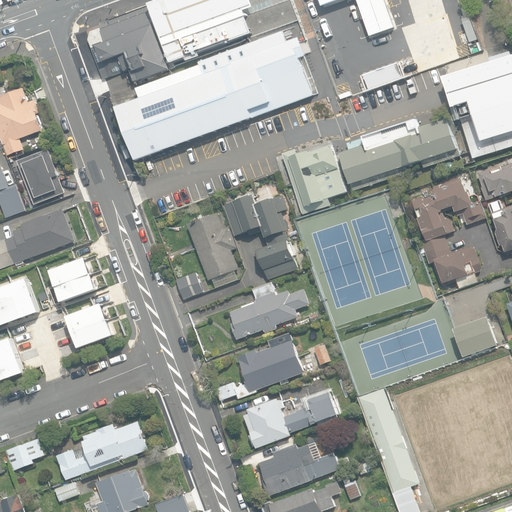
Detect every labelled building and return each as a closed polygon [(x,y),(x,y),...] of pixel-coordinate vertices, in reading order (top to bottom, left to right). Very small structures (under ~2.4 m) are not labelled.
[(256,13),(251,0),(163,0),(150,5),(151,6),(174,67),(251,39),(258,36),(283,27),(275,5),(256,13)] [(300,20),(292,0),(289,0),(275,5),(283,27),(300,20)] [(341,0),(356,0),(370,36),(394,28),(384,0),(319,0),(322,7),(341,0)] [(135,82),(175,68),(174,67),(151,6),(128,13),(99,24),(101,28),(90,32),(88,40),(103,80),(105,79),(132,68),(132,69),(133,69),(130,71),(135,82)] [(307,40),(300,20),(283,27),(258,36),(251,39),(252,43),(283,32),(287,43),(300,38),(301,42),(307,40)] [(143,158),(314,96),(300,59),(306,56),(301,42),(300,38),(287,43),(283,32),(252,43),(199,62),(200,64),(136,88),(140,99),(116,107),(135,161),(143,158)] [(459,46),(463,57),(472,54),(468,43),(459,46)] [(457,104),(474,158),(511,146),(511,60),(449,80),(457,104)] [(364,75),(370,91),(404,78),(399,63),(364,75)] [(0,98),(0,131),(9,155),(25,149),(21,139),(44,130),(38,114),(41,113),(36,100),(30,102),(25,89),(0,98)] [(340,154),(350,185),(422,161),(424,168),(461,156),(448,119),(418,128),(416,120),(364,137),(366,145),(340,154)] [(334,149),(333,145),(311,152),(311,151),(299,155),(297,150),(283,154),(304,214),(332,205),(330,198),(349,192),(335,148),(334,149)] [(19,161),(35,205),(66,193),(49,149),(19,161)] [(0,199),(8,219),(28,211),(17,184),(10,187),(0,161),(0,199)] [(511,163),(492,171),(492,169),(479,174),(484,187),(483,188),(487,201),(504,195),(504,197),(511,194),(511,193),(511,192),(511,163)] [(457,280),(460,288),(479,282),(476,273),(481,272),(482,267),(476,249),(471,247),(452,253),(446,235),(456,231),(453,220),(449,218),(446,219),(444,210),(454,207),(456,213),(457,213),(458,216),(464,214),(468,225),(487,219),(479,196),(476,195),(472,196),(470,192),(469,192),(466,185),(465,185),(464,183),(461,182),(459,178),(437,186),(435,191),(435,195),(425,199),(424,197),(413,200),(419,219),(418,219),(423,233),(424,233),(425,235),(420,237),(429,265),(432,264),(435,271),(439,269),(444,284),(457,280)] [(265,262),(271,278),(299,268),(285,230),(288,229),(281,211),(287,208),(283,196),(256,206),(253,197),(226,207),(237,236),(263,226),(271,247),(258,252),(262,263),(265,262)] [(511,205),(504,209),(501,200),(488,204),(504,253),(509,255),(511,254),(511,205)] [(0,267),(16,262),(17,264),(25,261),(24,259),(77,239),(64,206),(22,221),(23,225),(14,228),(16,234),(0,239),(0,267)] [(188,224),(209,281),(240,270),(233,250),(238,248),(231,228),(226,230),(220,212),(188,224)] [(87,255),(52,268),(64,301),(100,287),(87,255)] [(197,270),(177,277),(185,298),(205,290),(197,270)] [(29,276),(0,286),(0,325),(41,310),(29,276)] [(232,324),(238,340),(265,330),(266,332),(278,328),(277,325),(299,317),(297,310),(311,304),(305,289),(292,294),(290,290),(278,295),(273,282),(253,289),(258,302),(232,312),(236,322),(232,324)] [(104,300),(68,314),(81,346),(117,333),(104,300)] [(312,321),(320,318),(318,312),(310,315),(312,321)] [(455,329),(465,357),(499,345),(489,317),(455,329)] [(218,388),(222,400),(238,395),(240,399),(258,392),(257,390),(306,372),(291,333),(270,340),(272,347),(259,352),(258,350),(239,357),(248,383),(236,388),(234,382),(218,388)] [(0,340),(0,379),(25,370),(22,361),(18,351),(16,344),(13,336),(0,340)] [(316,348),(322,365),(332,361),(326,345),(316,348)] [(370,427),(400,511),(421,511),(412,486),(421,483),(401,427),(387,388),(360,397),(370,427)] [(257,445),(258,448),(293,436),(292,433),(317,424),(318,426),(325,424),(324,420),(340,414),(332,392),(310,400),(312,405),(296,411),(297,413),(286,417),(283,408),(285,407),(282,400),(280,401),(279,398),(248,409),(250,413),(245,415),(252,434),(250,435),(254,446),(257,445)] [(59,455),(68,480),(150,449),(140,421),(117,429),(115,424),(97,430),(98,431),(83,436),(90,455),(79,459),(75,450),(59,455)] [(7,451),(14,472),(37,464),(35,459),(46,455),(40,439),(7,451)] [(270,496),(342,469),(337,455),(321,461),(320,458),(317,459),(311,443),(299,448),(297,442),(274,451),(276,456),(261,461),(267,480),(264,481),(270,496)] [(351,462),(349,457),(342,459),(343,465),(351,462)] [(98,503),(100,511),(129,511),(151,504),(149,501),(150,499),(150,496),(149,494),(148,493),(146,491),(137,469),(132,471),(132,469),(97,482),(104,500),(98,503)] [(346,484),(352,500),(362,496),(356,480),(346,484)] [(56,488),(61,502),(81,495),(77,481),(56,488)] [(263,505),(265,511),(323,511),(337,506),(333,496),(343,492),(339,481),(327,485),(328,487),(316,492),(315,488),(273,503),(272,501),(263,505)] [(157,504),(159,511),(191,511),(184,493),(157,504)] [(8,497),(0,499),(0,511),(26,511),(20,494),(8,498),(8,497)]
